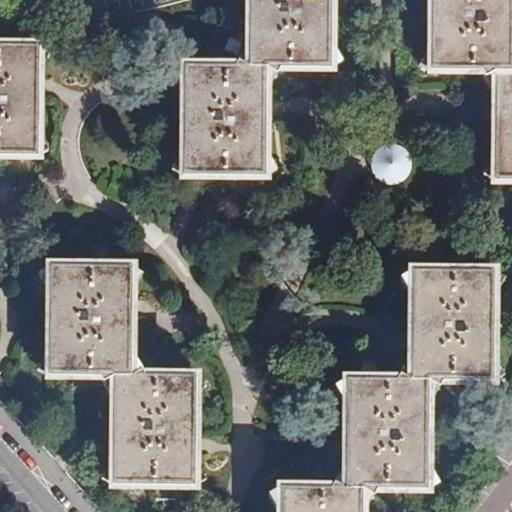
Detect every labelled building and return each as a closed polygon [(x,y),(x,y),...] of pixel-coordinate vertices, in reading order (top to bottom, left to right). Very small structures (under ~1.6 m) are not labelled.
[(249,0),(248,69),(266,69),(266,71),(330,71),(331,0),(249,0)] [(430,73),(495,73),(495,71),(511,71),(511,0),(430,0),(431,16),(430,73)] [(0,46),(0,158),(37,159),(37,81),(38,47),(0,46)] [(248,70),(248,69),(185,68),(182,178),(265,180),(266,103),(266,71),(248,70)] [(511,72),(511,73),(495,73),(494,125),(493,182),(511,181),(511,72)] [(372,145),(370,181),(400,182),(402,146),(372,145)] [(50,378),(114,379),(114,376),(131,377),(132,319),(132,269),(50,267),(50,378)] [(410,328),(410,381),(427,381),(427,383),(492,383),(493,272),(411,272),(410,328)] [(131,379),(114,379),(114,486),(195,487),(196,439),(196,377),(131,377),(131,379)] [(346,432),(344,488),(363,488),(363,491),(426,492),(427,383),(410,383),(410,381),(347,379),(346,432)] [(344,491),(344,488),(281,488),(281,511),(362,511),(363,491),(344,491)]
